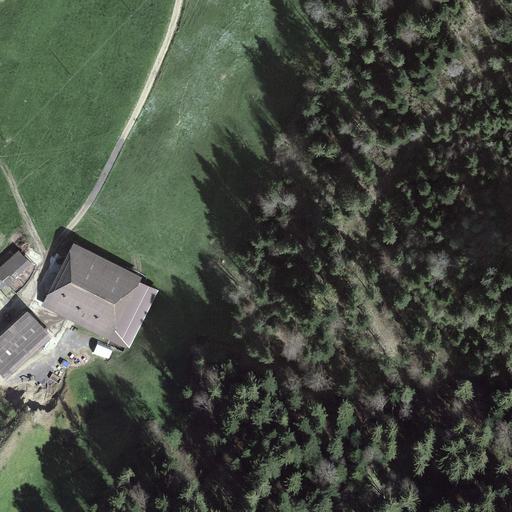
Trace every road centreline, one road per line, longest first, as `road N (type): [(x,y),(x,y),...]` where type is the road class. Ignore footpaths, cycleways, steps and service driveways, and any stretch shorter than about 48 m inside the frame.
road 1 (track): [(361,511),(424,445),(429,426),(416,378),(363,294),(370,215),(459,82),(482,69),(511,68)]
road 2 (track): [(179,0),(150,82),(93,196),(0,315)]
